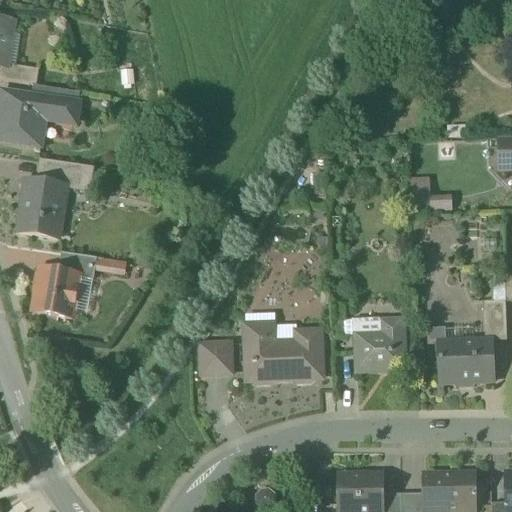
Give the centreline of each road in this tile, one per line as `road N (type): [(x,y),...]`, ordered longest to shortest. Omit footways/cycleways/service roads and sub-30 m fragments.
road 1 (residential): [(185,511),(200,489),(242,459),(299,438),(511,430)]
road 2 (residential): [(0,312),(34,418),(79,511)]
